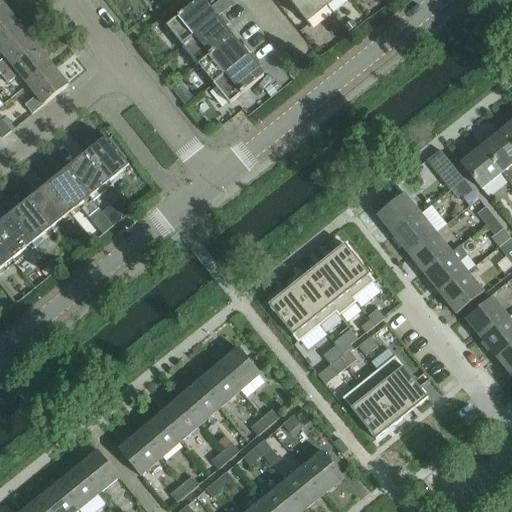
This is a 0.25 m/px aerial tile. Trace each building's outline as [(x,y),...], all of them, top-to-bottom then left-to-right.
[(182,47),(221,15),(231,7),(224,0),(221,0),(208,10),(200,0),(199,0),(166,27),(182,47)] [(326,8),(319,0),(286,0),(306,24),(326,8)] [(336,0),(319,0),(326,8),(336,0)] [(5,8),(0,12),(0,44),(21,28),(5,8)] [(221,15),(182,47),(198,67),(232,39),(223,29),(228,25),(221,15)] [(21,28),(0,44),(0,53),(5,59),(0,62),(0,75),(0,76),(37,47),(21,28)] [(232,39),(198,67),(213,86),(253,55),(245,45),(240,49),(232,39)] [(52,67),(37,47),(0,76),(7,85),(18,76),(27,87),(52,67)] [(272,49),(258,57),(265,70),(279,62),(272,49)] [(253,55),(213,86),(229,105),(247,91),(253,100),(263,92),(256,84),(263,78),(255,67),(259,63),(253,55)] [(52,67),(27,87),(36,98),(25,106),(32,115),(68,86),(52,67)] [(179,82),(170,89),(186,108),(194,101),(179,82)] [(11,133),(0,119),(0,136),(2,139),(11,133)] [(511,123),(500,133),(511,147),(511,123)] [(489,142),(480,149),(501,175),(511,187),(511,185),(511,169),(510,167),(511,166),(511,147),(500,133),(499,134),(495,131),(487,137),(489,142)] [(86,155),(109,183),(129,168),(106,139),(86,155)] [(501,175),(480,149),(460,165),(481,191),(501,175)] [(86,155),(67,170),(90,199),(109,183),(86,155)] [(67,170),(47,186),(70,215),(79,208),(82,211),(93,202),(90,199),(67,170)] [(463,180),(455,171),(446,177),(454,187),(463,180)] [(472,192),(463,180),(454,187),(464,199),(472,192)] [(47,186),(28,202),(51,230),(70,215),(47,186)] [(419,215),(403,195),(377,216),(392,236),(419,215)] [(112,226),(130,211),(120,199),(102,213),(112,226)] [(51,230),(28,202),(8,217),(32,246),(51,230)] [(495,220),(485,209),(477,215),(486,227),(495,220)] [(419,215),(392,236),(408,256),(435,235),(419,215)] [(32,246),(8,217),(0,224),(0,245),(13,261),(32,246)] [(495,220),(486,227),(494,237),(503,230),(495,220)] [(435,235),(408,256),(424,276),(451,255),(435,235)] [(0,245),(0,271),(13,261),(0,245)] [(345,245),(323,262),(353,300),(374,283),(345,245)] [(467,274),(451,255),(424,276),(440,296),(467,274)] [(323,262),(306,276),(336,313),(339,317),(356,304),(353,300),(323,262)] [(467,274),(440,296),(456,316),(483,294),(467,274)] [(306,276),(289,289),(319,327),(336,313),(306,276)] [(289,289),(268,306),(298,344),(319,327),(289,289)] [(481,340),(508,318),(492,298),(465,320),(481,340)] [(511,347),(511,323),(508,318),(481,340),(497,360),(511,347)] [(511,347),(497,360),(511,378),(511,347)] [(218,366),(240,393),(260,375),(238,350),(218,366)] [(395,358),(377,372),(399,400),(410,413),(427,399),(395,358)] [(218,366),(198,383),(220,410),(240,393),(218,366)] [(377,372),(360,385),(382,413),(393,427),(410,413),(399,400),(377,372)] [(198,383),(178,401),(200,427),(220,410),(198,383)] [(375,441),(393,427),(382,413),(360,385),(342,399),(375,441)] [(178,401),(158,418),(180,444),(200,427),(178,401)] [(261,419),(269,428),(279,419),(271,411),(261,419)] [(282,426),(289,435),(300,425),(293,417),(282,426)] [(180,444),(158,418),(138,435),(160,461),(180,444)] [(269,428),(261,419),(250,429),(258,438),(269,428)] [(160,461),(138,435),(118,452),(140,478),(160,461)] [(254,450),(261,458),(271,450),(264,441),(254,450)] [(232,445),(221,454),(228,462),(239,453),(232,445)] [(261,458),(254,450),(242,460),(250,468),(261,458)] [(98,452),(77,469),(99,495),(119,479),(98,452)] [(303,469),(324,495),(344,479),(322,453),(303,469)] [(228,462),(221,454),(210,463),(218,471),(228,462)] [(99,495),(77,469),(57,485),(78,511),(99,495)] [(303,469),(283,485),(304,511),(324,495),(303,469)] [(227,473),(215,482),(222,491),(234,482),(227,473)] [(181,487),(188,496),(198,487),(192,478),(181,487)] [(222,491),(215,482),(205,491),(212,500),(222,491)] [(57,485),(37,502),(44,511),(78,511),(57,485)] [(283,485),(263,501),(271,511),(303,511),(304,511),(283,485)] [(188,496),(181,487),(169,496),(176,505),(182,500),(188,496)] [(271,511),(263,501),(249,511),(271,511)] [(44,511),(37,502),(24,511),(44,511)]
